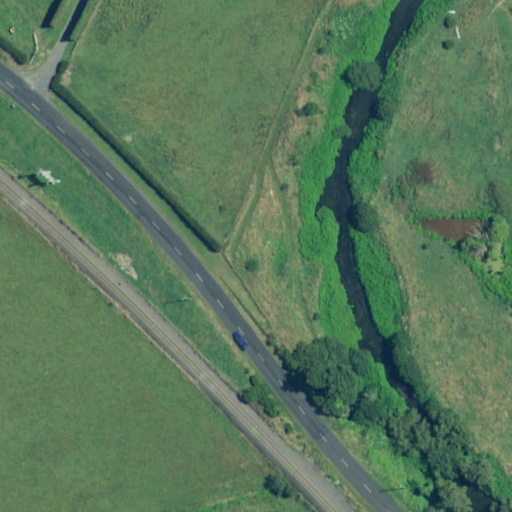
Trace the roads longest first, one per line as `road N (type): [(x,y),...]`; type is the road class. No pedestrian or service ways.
road 1 (unclassified): [(0,75),(127,191),(393,511)]
road 2 (track): [(37,107),(96,0)]
